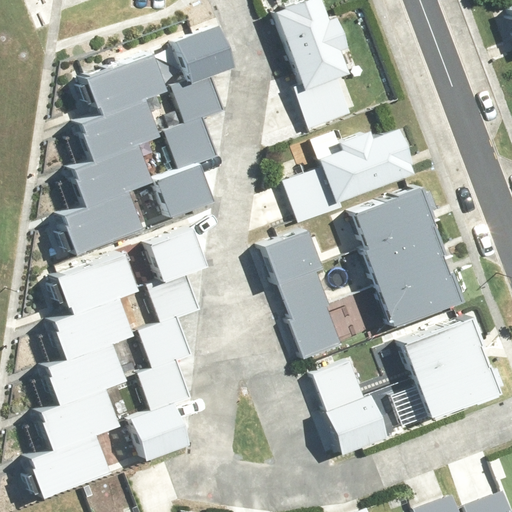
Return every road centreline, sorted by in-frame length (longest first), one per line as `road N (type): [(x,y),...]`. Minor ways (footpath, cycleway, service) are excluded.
road 1 (residential): [(233,276),(222,385),(225,472),(233,482),(254,484),(310,477)]
road 2 (residential): [(222,0),(243,67),(246,147),(233,276)]
road 3 (residential): [(511,254),(422,0)]
road 4 (residential): [(310,477),(233,276)]
road 5 (residential): [(310,477),(368,466),(511,416)]
